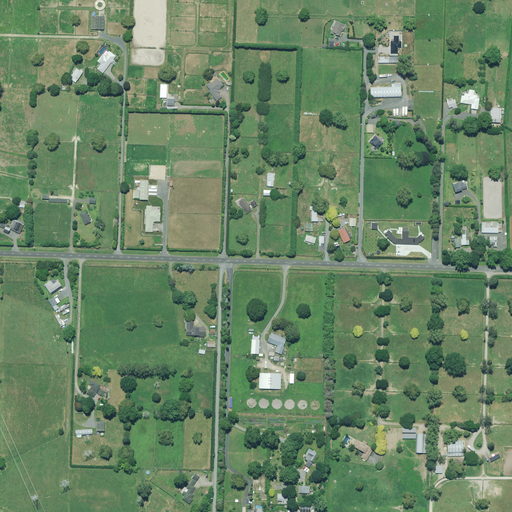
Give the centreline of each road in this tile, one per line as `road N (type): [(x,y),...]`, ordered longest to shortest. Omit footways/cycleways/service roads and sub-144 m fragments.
road 1 (unclassified): [(511,269),(0,252)]
road 2 (unknown): [(489,268),(482,425)]
